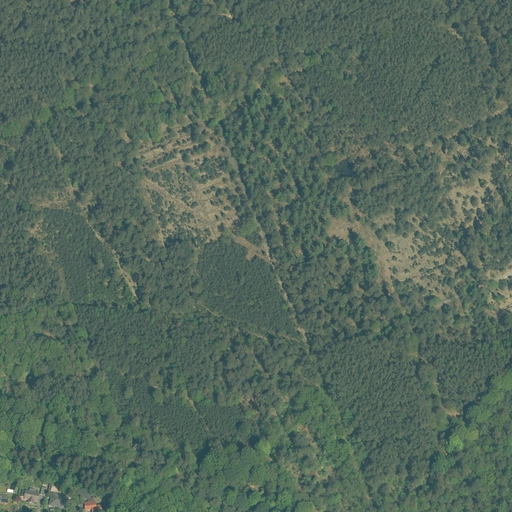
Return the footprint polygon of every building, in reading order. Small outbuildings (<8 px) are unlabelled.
[(52,499),(51,505),(58,507),(57,508),(61,509),(64,507),(65,501),(73,496),(70,491),(62,496),(52,494),(51,499),(52,499)] [(91,494),(78,491),(76,498),(89,501),(91,494)] [(24,499),(28,500),(27,503),(30,504),(30,503),(32,504),(34,505),(35,502),(38,502),(39,495),(26,492),(22,492),(21,497),(24,498),(24,499)] [(0,503),(8,505),(9,497),(0,495),(0,503)] [(92,511),(98,511),(99,511),(102,511),(101,506),(96,507),(95,502),(94,502),(88,503),(84,504),(85,511),(92,510),(92,511)]
